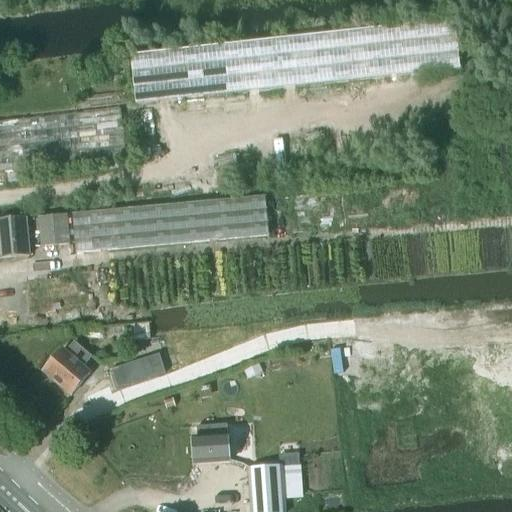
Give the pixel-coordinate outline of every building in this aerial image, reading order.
[(454,22),(132,56),(137,105),(460,70),(454,22)] [(0,164),(59,158),(60,165),(127,158),(121,109),(0,122),(0,164)] [(0,171),(60,165),(59,158),(0,164),(0,171)] [(135,211),(71,217),(75,256),(139,250),(270,238),(266,199),(252,200),(135,211)] [(68,215),(40,218),(43,248),(71,245),(68,215)] [(30,257),(27,219),(0,220),(0,243),(1,259),(30,257)] [(135,340),(151,339),(150,323),(133,324),(135,340)] [(63,351),(44,374),(71,397),(91,374),(83,368),(91,358),(75,344),(66,353),(63,351)] [(129,365),(135,383),(165,374),(159,355),(129,365)] [(194,439),(195,465),(196,465),(196,464),(229,462),(229,463),(230,462),(228,437),(227,437),(226,425),(197,428),(198,439),(194,440),(194,439)] [(284,511),(281,466),(249,469),(252,511),(284,511)]
